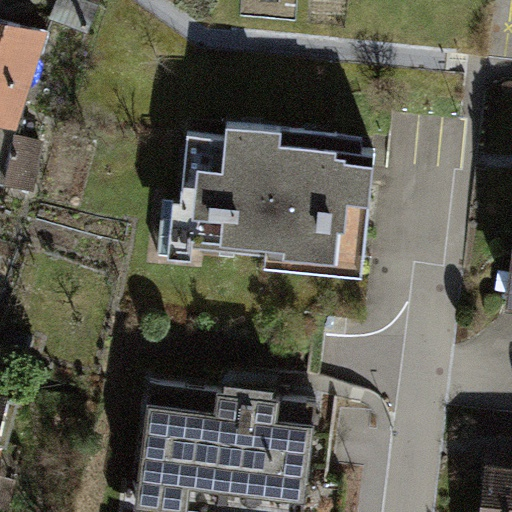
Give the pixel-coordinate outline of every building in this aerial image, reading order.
[(0,24),(0,145),(14,149),(45,37),(0,24)] [(152,269),(365,289),(378,153),(363,151),(364,141),(224,128),(223,138),(190,135),(183,208),(158,206),(152,269)] [(511,195),(509,196),(502,327),(511,327),(511,195)] [(300,511),(314,400),(156,381),(142,496),(274,511),(300,511)] [(0,450),(9,412),(0,409),(0,450)] [(511,511),(511,465),(486,462),(479,511),(511,511)]
